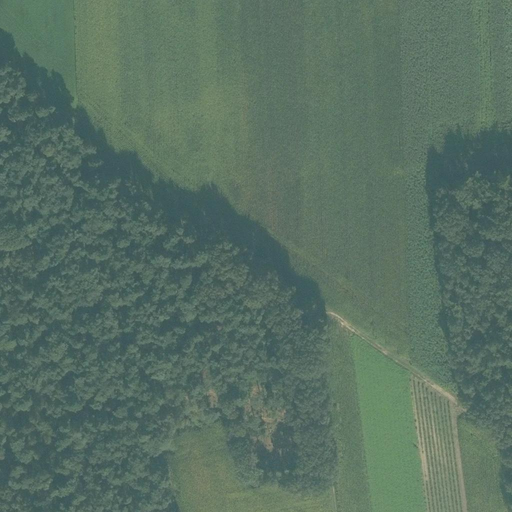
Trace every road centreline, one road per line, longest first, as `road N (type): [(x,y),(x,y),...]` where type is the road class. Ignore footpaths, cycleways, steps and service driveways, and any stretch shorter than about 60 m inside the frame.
road 1 (track): [(337,511),(315,332),(326,313),(511,436)]
road 2 (track): [(36,511),(0,368)]
